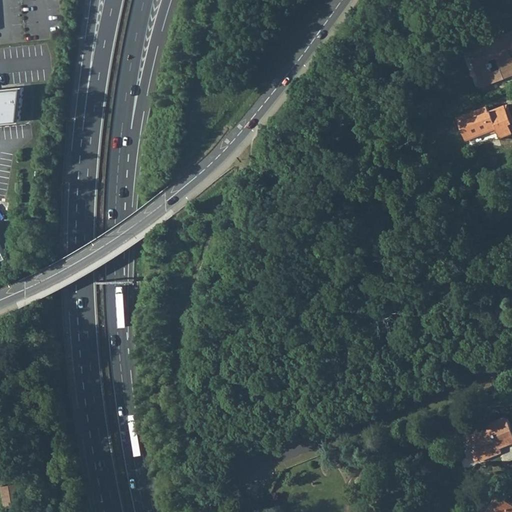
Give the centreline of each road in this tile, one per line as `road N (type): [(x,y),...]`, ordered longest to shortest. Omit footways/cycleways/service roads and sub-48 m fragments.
road 1 (tertiary): [(0,300),(100,250),(208,168),(344,0)]
road 2 (trunk): [(144,511),(115,302),(120,143)]
road 3 (trunk): [(89,148),(86,322),(113,511)]
road 4 (residential): [(511,366),(257,469)]
road 5 (trunk): [(120,143),(137,117),(166,0)]
road 6 (trunk): [(95,0),(79,119),(89,148)]
road 7 (trunk): [(113,0),(89,148)]
road 8 (trunk): [(120,143),(144,0)]
